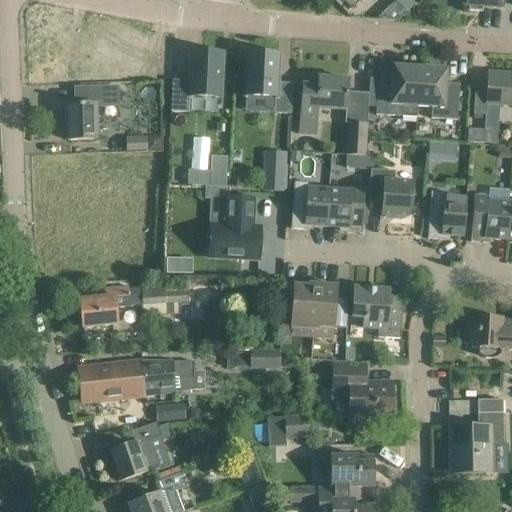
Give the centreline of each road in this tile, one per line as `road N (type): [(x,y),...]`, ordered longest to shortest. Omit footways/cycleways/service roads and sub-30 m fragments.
road 1 (residential): [(85,511),(47,396),(15,225)]
road 2 (residential): [(511,48),(221,24)]
road 3 (residential): [(413,511),(420,315),(442,284)]
road 4 (residential): [(15,225),(7,0)]
road 5 (residential): [(442,284),(426,260),(277,254)]
road 6 (residential): [(221,24),(75,0)]
